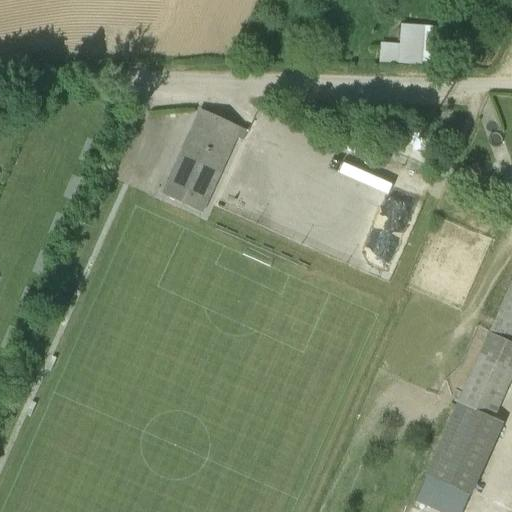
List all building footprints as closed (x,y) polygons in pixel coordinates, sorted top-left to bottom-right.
[(379,63),(421,65),(424,26),(401,24),(399,46),(380,44),(379,63)] [(202,214),(208,203),(237,138),(243,141),(247,131),(200,110),(166,184),(161,195),(202,214)] [(511,282),(499,312),(489,334),(511,344),(511,282)] [(511,344),(489,334),(457,403),(494,419),(511,377),(511,368),(511,344)] [(494,419),(457,403),(425,475),(471,496),(504,423),(494,419)]
